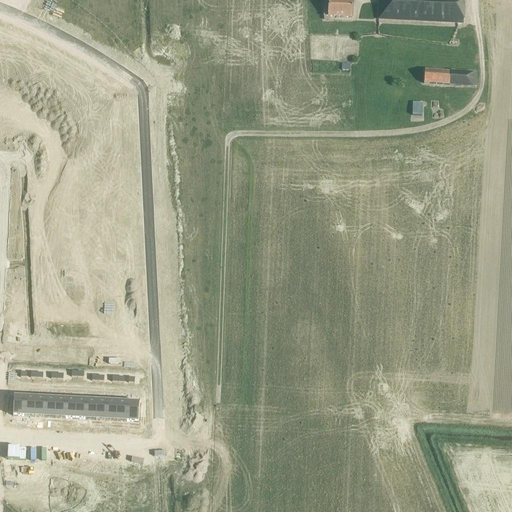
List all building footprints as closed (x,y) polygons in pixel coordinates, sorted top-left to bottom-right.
[(324,17),(352,19),(353,1),(337,0),(328,0),(328,11),(324,11),(324,17)] [(379,0),(378,20),(463,24),(463,0),(379,0)] [(15,48),(10,60),(21,65),(18,69),(25,72),(30,61),(24,58),(31,45),(28,44),(29,42),(20,38),(15,48)] [(33,62),(27,73),(33,76),(35,72),(45,77),(57,56),(49,52),(48,54),(45,52),(38,65),(33,62)] [(57,56),(45,77),(55,83),(53,87),(59,90),(65,79),(59,76),(66,64),(63,62),(64,60),(57,56)] [(68,81),(61,91),(66,95),(69,91),(79,97),(91,76),(84,72),(83,73),(80,71),(72,84),(68,81)] [(424,84),(475,87),(476,74),(425,71),(424,84)] [(91,76),(79,97),(88,103),(86,107),(91,110),(98,100),(93,96),(101,84),(98,82),(99,81),(91,76)] [(100,101),(93,112),(99,116),(102,112),(112,118),(119,108),(126,99),(118,93),(117,95),(114,93),(106,105),(100,101)] [(412,116),(422,116),(423,104),(413,104),(412,116)] [(4,114),(3,135),(4,135),(4,134),(11,134),(12,114),(4,114)] [(12,114),(11,134),(19,135),(20,114),(12,114)] [(20,114),(19,135),(27,135),(28,115),(20,114)] [(51,139),(30,140),(30,149),(51,148),(51,139)] [(127,141),(108,142),(108,153),(128,152),(127,141)] [(51,148),(30,149),(31,156),(51,155),(51,148)] [(128,152),(108,153),(109,163),(128,162),(128,152)] [(51,155),(31,156),(31,164),(52,163),(51,155)] [(128,162),(109,163),(109,173),(129,172),(128,162)] [(52,163),(31,164),(32,172),(52,171),(52,163)] [(52,171),(32,172),(32,180),(52,179),(52,171)] [(129,172),(109,173),(110,184),(129,183),(129,172)] [(52,179),(32,180),(32,188),(53,187),(52,179)] [(129,183),(110,184),(110,194),(130,193),(129,183)] [(53,187),(32,188),(33,195),(53,194),(53,187)] [(130,193),(110,194),(111,204),(130,203),(130,193)] [(53,194),(33,195),(33,203),(55,202),(53,202),(53,194)] [(55,202),(33,203),(33,204),(34,204),(35,211),(55,210),(55,202)] [(130,203),(111,204),(111,214),(131,213),(130,203)] [(55,210),(35,211),(35,219),(55,218),(55,210)] [(131,213),(111,214),(112,225),(131,224),(131,213)] [(186,215),(167,216),(167,227),(187,226),(186,215)] [(55,218),(35,219),(35,227),(56,226),(55,218)] [(56,226),(35,227),(36,235),(56,234),(56,226)] [(187,226),(167,227),(168,237),(187,236),(187,226)] [(130,234),(110,235),(111,246),(130,245),(130,234)] [(187,236),(168,237),(168,247),(188,246),(187,236)] [(55,238),(35,239),(35,247),(56,246),(55,238)] [(130,245),(111,246),(111,256),(131,255),(130,245)] [(56,246),(35,247),(36,255),(56,254),(56,246)] [(188,246),(168,247),(169,257),(188,256),(188,246)] [(56,254),(36,255),(36,263),(56,262),(56,254)] [(131,255),(111,256),(112,266),(131,265),(131,255)] [(188,256),(169,257),(169,268),(189,267),(188,256)] [(56,262),(36,263),(37,271),(57,270),(56,262)] [(131,265),(112,266),(112,276),(132,275),(131,265)] [(189,267),(169,268),(170,278),(189,277),(189,267)] [(57,270),(37,271),(37,278),(57,277),(57,270)] [(132,275),(112,276),(113,287),(132,286),(132,275)] [(57,277),(37,278),(37,286),(58,285),(57,277)] [(58,285),(37,286),(38,294),(58,293),(58,285)] [(132,286),(113,287),(113,297),(133,296),(132,286)] [(192,289),(172,290),(173,300),(192,299),(192,289)] [(58,293),(38,294),(38,302),(60,301),(60,300),(58,300),(58,293)] [(192,299),(173,300),(173,311),(193,310),(192,299)] [(60,301),(38,302),(39,302),(40,309),(60,308),(60,301)] [(60,308),(40,309),(40,317),(60,316),(60,308)] [(135,308),(116,309),(116,319),(136,318),(135,308)] [(193,310),(173,311),(174,321),(193,320),(193,310)] [(60,316),(40,317),(40,325),(61,324),(60,316)] [(136,318),(116,319),(117,329),(136,329),(136,318)] [(193,320),(174,321),(174,331),(194,330),(193,320)] [(61,324),(40,325),(41,333),(61,332),(61,324)] [(136,329),(117,329),(117,340),(137,339),(136,329)] [(194,330),(174,331),(175,341),(194,340),(194,330)] [(137,339),(117,340),(118,350),(137,349),(137,339)] [(194,340),(175,341),(175,351),(195,350),(194,340)] [(137,349),(118,350),(118,360),(138,359),(137,349)] [(195,350),(175,351),(176,362),(195,361),(195,350)] [(138,359),(118,360),(119,371),(138,370),(138,359)] [(195,361),(176,362),(176,372),(196,371),(195,361)] [(14,397),(13,417),(25,417),(26,398),(14,397)] [(26,398),(25,417),(35,418),(36,398),(26,398)] [(36,398),(35,418),(45,418),(46,399),(36,398)] [(46,399),(45,418),(55,419),(56,400),(46,399)] [(56,400),(55,419),(65,419),(66,400),(56,400)] [(66,400),(65,419),(75,420),(76,401),(66,400)] [(76,401),(75,420),(86,421),(87,401),(76,401)] [(87,401),(86,421),(96,421),(97,402),(87,401)] [(97,402),(96,421),(106,422),(107,402),(97,402)] [(107,402),(106,422),(116,422),(117,403),(107,402)] [(117,403),(116,422),(126,423),(127,403),(117,403)] [(127,403),(126,423),(138,423),(139,404),(127,403)] [(178,406),(177,425),(189,426),(190,407),(178,406)] [(190,407),(189,426),(199,427),(200,407),(190,407)] [(200,407),(199,427),(209,427),(210,408),(200,407)] [(210,408),(209,427),(219,428),(220,408),(210,408)] [(220,408),(219,428),(230,428),(231,409),(220,408)] [(231,409),(230,428),(241,429),(242,410),(231,409)] [(257,410),(255,430),(267,430),(268,411),(257,410)] [(268,411),(267,430),(277,431),(278,411),(268,411)] [(278,411),(277,431),(287,431),(289,412),(278,411)] [(289,412),(287,431),(298,432),(299,413),(289,412)] [(299,413),(298,432),(308,433),(309,413),(299,413)] [(309,413),(308,433),(318,433),(319,414),(309,413)] [(319,414),(318,433),(328,434),(330,414),(319,414)] [(330,414),(328,434),(339,434),(340,415),(330,414)] [(340,415),(339,434),(349,435),(350,415),(340,415)] [(350,415),(349,435),(359,435),(360,416),(350,415)] [(360,416),(359,435),(369,436),(370,416),(360,416)] [(370,416),(369,436),(387,437),(388,425),(381,425),(382,417),(370,416)] [(40,479),(27,480),(28,492),(39,492),(40,499),(52,498),(51,476),(40,477),(40,479)]
